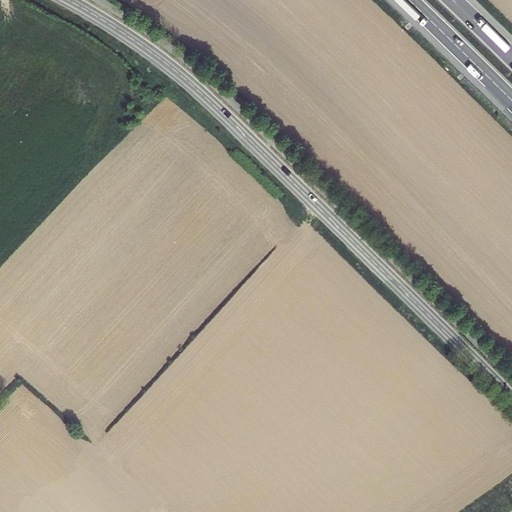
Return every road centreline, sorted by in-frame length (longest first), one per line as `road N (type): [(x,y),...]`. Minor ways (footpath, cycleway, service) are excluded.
road 1 (tertiary): [(65,0),(179,74),(422,310)]
road 2 (motorway): [(408,0),(511,100)]
road 3 (tertiary): [(511,398),(422,310)]
